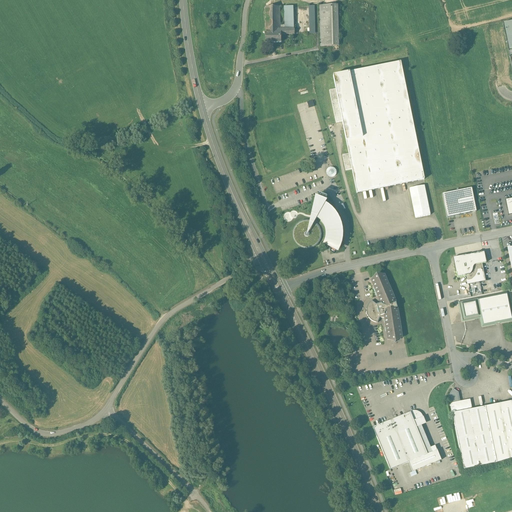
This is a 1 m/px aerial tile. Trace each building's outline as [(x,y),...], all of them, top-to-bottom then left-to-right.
[(337,5),(319,6),(320,47),(339,46),(337,5)] [(309,6),(289,7),(290,29),(294,29),(294,35),(295,35),(309,34),(310,34),(309,6)] [(279,7),(265,7),(265,33),(281,33),(281,35),(294,35),(294,29),(290,29),(285,29),(280,29),(280,26),(279,7)] [(511,22),(503,24),(508,50),(511,49),(511,22)] [(265,33),(265,34),(265,43),(266,43),(280,43),(281,43),(281,35),(281,33),(265,33)] [(401,62),(333,76),(336,89),(329,90),(336,123),(342,122),(349,154),(342,155),(345,171),(352,169),(357,193),(424,180),(401,62)] [(327,177),(336,177),(336,168),(327,168),(327,177)] [(424,187),(409,189),(415,218),(429,215),(424,187)] [(471,189),(440,195),(445,218),(476,212),(471,189)] [(313,224),(317,217),(321,220),(324,224),(327,229),(327,234),(327,240),(325,245),(324,245),(335,251),(337,247),(339,243),(339,238),(339,234),(339,230),(338,226),(337,222),(335,218),(332,214),(329,211),(326,208),(323,206),(325,202),(322,200),(323,198),(320,196),(319,199),(316,198),(314,203),(311,215),(312,215),(310,223),(306,222),(303,223),(300,224),(298,226),(296,229),(295,232),(294,235),(295,238),(296,241),(298,244),(301,246),(304,247),(307,247),(310,247),(313,245),(316,243),(318,241),(319,238),(319,235),(319,231),(317,228),(315,226),(313,224)] [(477,254),(466,256),(466,255),(465,255),(457,257),(453,258),(454,261),(454,262),(456,272),(456,273),(457,273),(457,278),(466,276),(468,284),(485,281),(482,264),(486,263),(484,252),(480,253),(479,252),(477,253),(477,254)] [(373,321),(378,323),(380,316),(384,315),(388,340),(392,339),(395,342),(397,339),(402,338),(397,308),(396,303),(384,275),(380,277),(377,275),(376,275),(375,279),(371,281),(381,304),(377,305),(372,301),(368,304),(366,309),(367,314),(369,318),(373,321)] [(460,303),(459,303),(463,321),(480,317),(482,326),(511,320),(506,293),(460,303)] [(470,400),(450,403),(463,470),(496,463),(511,458),(511,401),(472,409),(470,400)] [(410,412),(373,428),(390,470),(427,454),(416,427),(425,423),(422,418),(422,417),(421,416),(420,415),(420,414),(419,413),(419,412),(417,411),(417,412),(415,412),(414,412),(413,412),(412,412),(411,413),(410,412)]
